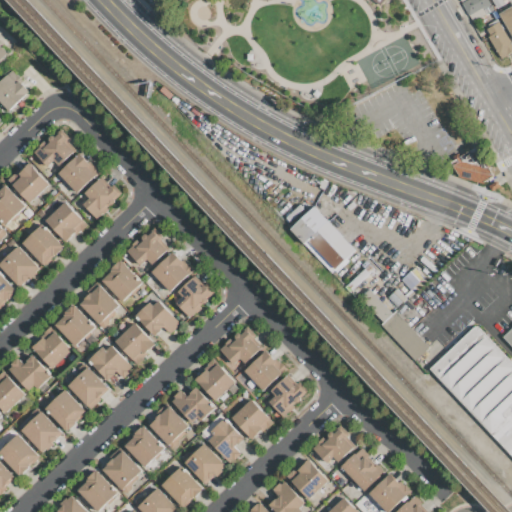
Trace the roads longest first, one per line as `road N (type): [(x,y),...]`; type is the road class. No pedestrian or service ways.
road 1 (residential): [(67,111),(445,492)]
road 2 (secondary): [(110,0),(181,70),(274,130),(431,197)]
road 3 (residential): [(18,511),(248,295)]
road 4 (residential): [(0,337),(154,194)]
road 5 (residential): [(219,511),(344,394)]
